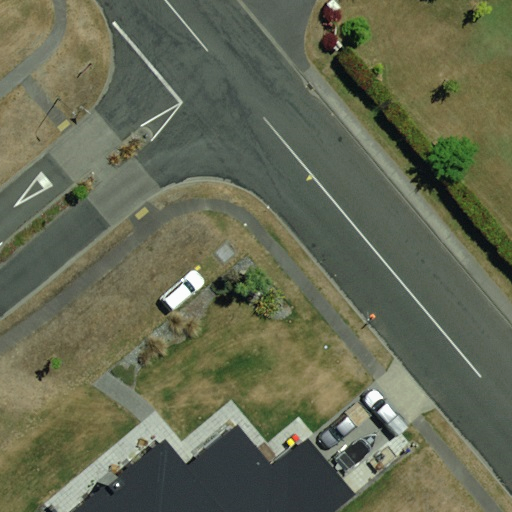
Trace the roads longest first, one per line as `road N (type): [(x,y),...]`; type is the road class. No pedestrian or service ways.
road 1 (residential): [(243,94),(511,414)]
road 2 (residential): [(243,94),(0,290)]
road 3 (residential): [(0,215),(200,43)]
